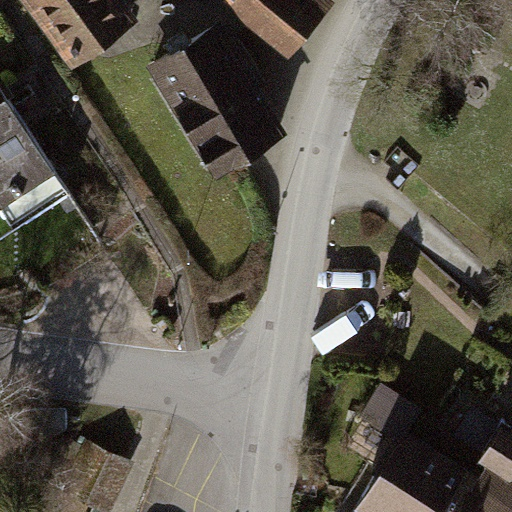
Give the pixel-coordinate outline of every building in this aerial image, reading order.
[(117,0),(30,0),(73,60),(131,19),(117,0)] [(305,0),(250,0),(244,7),(290,46),(320,12),(305,0)] [(217,24),(156,62),(219,165),(281,127),(217,24)] [(0,106),(0,237),(61,198),(0,106)] [(362,414),(403,439),(415,420),(424,406),(383,380),(362,414)] [(362,506),(370,511),(511,511),(511,413),(482,461),(415,420),(403,439),(362,506)] [(127,463),(91,446),(71,486),(107,504),(127,463)]
